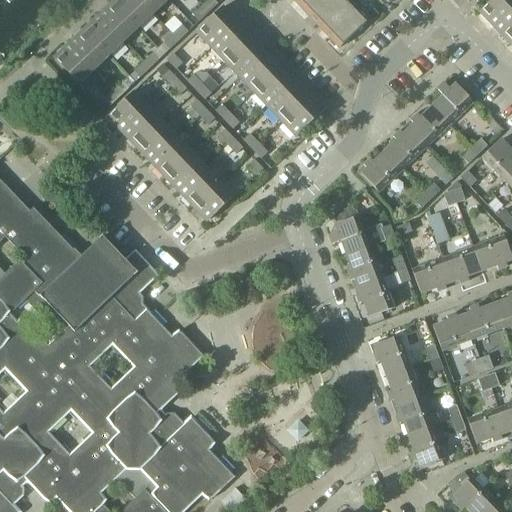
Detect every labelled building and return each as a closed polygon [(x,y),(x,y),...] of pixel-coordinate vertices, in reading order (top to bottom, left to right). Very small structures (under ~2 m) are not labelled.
[(139,0),(114,0),(113,2),(138,29),(153,15),(139,0)] [(167,0),(139,0),(153,15),(168,0),(167,0)] [(212,0),(207,0),(201,6),(207,13),(216,4),(212,0)] [(294,0),(293,1),(308,17),(325,0),(294,0)] [(351,0),(351,1),(349,0),(325,0),(308,17),(323,33),(353,4),(356,6),(362,0),(351,0)] [(493,28),(511,10),(511,0),(491,0),(478,13),(493,28)] [(138,29),(113,2),(98,16),(123,43),(138,29)] [(366,17),(356,6),(353,4),(323,33),(338,49),(369,20),(371,22),(378,15),(373,10),(366,17)] [(207,13),(201,6),(191,15),(198,21),(207,13)] [(210,49),(237,23),(222,8),(196,33),(210,49)] [(511,10),(493,28),(507,43),(511,38),(511,10)] [(123,43),(98,16),(83,30),(109,57),(123,43)] [(237,23),(210,49),(224,64),(251,38),(237,23)] [(178,41),(187,32),(180,25),(171,33),(178,41)] [(83,30),(68,44),(94,71),(109,57),(83,30)] [(169,49),(178,41),(171,33),(162,42),(169,49)] [(265,53),(251,38),(224,64),(238,78),(265,53)] [(94,71),(68,44),(53,59),(78,85),(94,71)] [(265,53),(238,78),(253,93),(279,68),(265,53)] [(148,69),(157,61),(150,54),(141,62),(148,69)] [(182,63),(172,54),(165,60),(174,70),(175,70),(182,63)] [(139,78),(148,69),(141,62),(132,71),(139,78)] [(161,77),(167,71),(162,65),(155,71),(161,77)] [(293,82),(279,68),(253,93),(267,108),(293,82)] [(169,86),(176,80),(167,71),(161,77),(169,86)] [(201,84),(209,77),(206,74),(197,74),(194,77),(201,84)] [(201,84),(194,77),(192,75),(185,81),(194,91),(201,84)] [(185,89),(176,80),(169,86),(178,96),(185,89)] [(118,97),(127,88),(121,82),(112,91),(118,97)] [(307,97),(293,82),(267,108),(281,123),(307,97)] [(210,94),(201,84),(194,91),(203,100),(210,94)] [(442,97),(431,107),(451,128),(463,116),(461,114),(473,103),(455,85),(449,90),(443,84),(436,90),(442,97)] [(109,106),(118,97),(112,91),(103,99),(109,106)] [(121,134),(148,108),(133,93),(107,118),(121,134)] [(307,97),(281,123),(295,138),(322,113),(307,97)] [(205,109),(195,100),(189,106),(198,116),(205,109)] [(222,120),(229,114),(220,104),(213,111),(222,120)] [(413,125),(407,130),(425,148),(436,138),(438,140),(451,128),(431,107),(420,118),(417,115),(410,122),(413,125)] [(162,123),(148,108),(121,134),(135,148),(162,123)] [(214,119),(205,109),(198,116),(207,125),(214,119)] [(238,123),(229,114),(222,120),(231,130),(238,123)] [(493,120),(488,125),(496,133),(501,128),(493,120)] [(176,138),(162,123),(135,148),(149,163),(176,138)] [(226,145),(233,139),(224,129),(217,136),(226,145)] [(425,148),(407,130),(402,135),(399,132),(392,138),(395,141),(384,152),(404,173),(416,161),(414,159),(425,148)] [(251,149),(257,143),(248,134),(242,140),(251,149)] [(190,152),(176,138),(149,163),(163,178),(190,152)] [(242,148),(233,139),(226,145),(235,155),(242,148)] [(505,182),(511,174),(511,151),(511,152),(500,140),(480,160),(492,173),(494,171),(505,182)] [(476,156),(486,147),(480,141),(471,150),(476,156)] [(257,143),(251,149),(260,159),(266,153),(257,143)] [(468,164),(476,156),(471,150),(462,158),(468,164)] [(204,167),(190,152),(163,178),(178,193),(204,167)] [(404,173),(384,152),(373,163),(370,160),(363,166),(366,169),(360,175),(378,193),(389,183),(391,185),(404,173)] [(261,169),(253,160),(246,166),(255,175),(261,169)] [(204,167),(178,193),(192,207),(218,182),(204,167)] [(439,174),(446,183),(452,178),(445,169),(439,174)] [(476,182),(467,173),(460,179),(469,188),(476,182)] [(183,511),(201,495),(208,502),(233,478),(208,451),(215,444),(191,419),(184,426),(174,415),(167,415),(161,409),(182,389),(175,382),(202,357),(178,331),(171,338),(148,313),(141,306),(142,305),(142,298),(138,294),(157,276),(135,252),(125,261),(102,237),(80,258),(33,209),(29,212),(0,181),(0,511),(17,511),(12,506),(22,496),(22,490),(29,484),(48,505),(55,498),(68,511),(183,511)] [(233,198),(218,182),(192,207),(206,223),(233,198)] [(457,182),(447,191),(448,193),(452,192),(460,189),(463,188),(457,182)] [(430,200),(439,192),(434,186),(424,194),(430,200)] [(460,189),(452,192),(456,204),(464,201),(460,189)] [(456,204),(452,192),(448,193),(443,195),(448,207),(456,204)] [(421,209),(430,200),(424,194),(415,203),(421,209)] [(503,211),(497,217),(505,226),(511,220),(503,211)] [(386,242),(381,230),(380,225),(364,232),(358,217),(334,226),(337,233),(328,237),(332,245),(340,242),(346,257),(373,247),(386,242)] [(411,233),(408,224),(396,229),(399,237),(411,233)] [(381,230),(386,242),(394,239),(390,227),(381,230)] [(472,245),(481,272),(496,267),(498,271),(506,268),(505,264),(511,261),(511,259),(504,237),(489,242),(488,239),(472,245)] [(393,240),(384,243),(387,253),(396,249),(393,240)] [(481,272),(472,245),(455,252),(456,254),(442,260),(451,284),(458,281),(460,285),(468,282),(467,278),(481,272)] [(379,263),(373,247),(346,257),(351,272),(347,273),(350,282),(354,280),(357,287),(381,278),(376,264),(379,263)] [(405,269),(401,257),(393,261),(397,272),(405,269)] [(451,284),(442,260),(428,265),(427,262),(410,268),(420,295),(435,289),(437,293),(446,290),(444,286),(451,284)] [(410,281),(405,269),(397,272),(401,284),(410,281)] [(381,278),(357,287),(360,294),(356,296),(359,304),(363,303),(368,318),(395,308),(389,291),(386,292),(381,278)] [(511,293),(507,295),(508,299),(493,305),(503,332),(511,328),(511,293)] [(470,314),(463,316),(472,340),(486,335),(487,338),(503,332),(493,305),(479,310),(477,306),(468,309),(470,314)] [(472,340),(463,316),(456,319),(455,315),(446,318),(447,322),(432,328),(442,354),(459,348),(458,345),(472,340)] [(385,377),(412,367),(406,351),(403,352),(398,337),(374,346),(377,354),(372,355),(376,364),(380,363),(385,377)] [(438,358),(433,346),(425,349),(429,361),(438,358)] [(487,357),(479,360),(484,372),(492,369),(487,357)] [(442,370),(438,358),(429,361),(434,373),(442,370)] [(484,372),(479,360),(471,363),(476,375),(484,372)] [(475,375),(471,363),(457,368),(461,380),(475,375)] [(418,384),(412,367),(385,377),(391,392),(387,394),(390,402),(394,401),(397,408),(421,399),(415,385),(418,384)] [(498,387),(494,374),(486,377),(490,390),(498,387)] [(490,390),(486,377),(478,380),(482,393),(490,390)] [(421,399),(397,408),(399,415),(395,416),(398,425),(402,423),(408,438),(435,428),(429,412),(426,413),(421,399)] [(511,401),(511,402),(511,404),(498,410),(507,434),(511,431),(511,401)] [(460,418),(456,407),(448,410),(452,422),(460,418)] [(507,434),(498,410),(484,415),(483,412),(466,418),(476,445),(491,440),(493,444),(501,440),(500,436),(507,434)] [(465,430),(460,418),(452,422),(456,434),(465,430)] [(296,443),(307,431),(296,420),(284,431),(296,443)] [(435,428),(408,438),(413,453),(409,454),(412,463),(416,462),(419,469),(443,460),(438,445),(441,444),(435,428)] [(467,511),(483,511),(496,501),(484,488),(482,490),(471,479),(452,496),(458,502),(455,505),(461,511),(464,509),(467,511)] [(235,489),(220,503),(222,505),(227,511),(228,511),(234,511),(246,501),(242,497),(235,489)] [(506,511),(496,501),(483,511),(506,511)]
